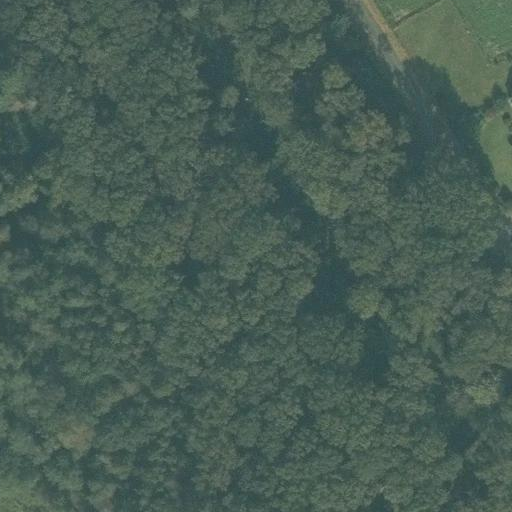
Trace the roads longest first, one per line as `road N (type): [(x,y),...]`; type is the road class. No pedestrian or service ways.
road 1 (track): [(364,511),(48,0)]
road 2 (unclassified): [(511,253),(352,0)]
